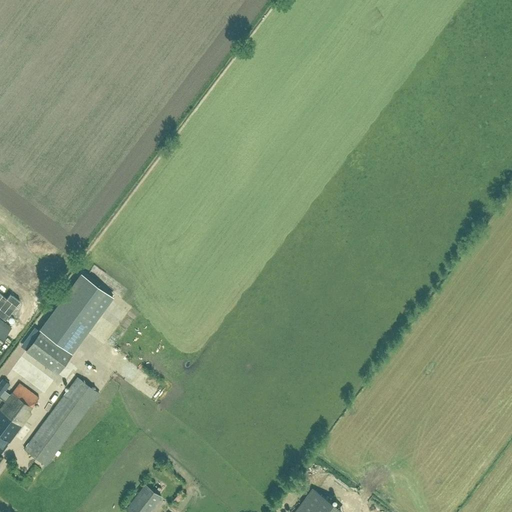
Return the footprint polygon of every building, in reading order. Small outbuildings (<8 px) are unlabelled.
[(114,298),(81,273),(39,328),(72,353),(114,298)] [(0,341),(11,328),(0,319),(0,341)] [(37,332),(23,353),(55,375),(69,354),(37,332)] [(45,464),(98,393),(77,377),(24,448),(45,464)] [(0,397),(10,384),(3,378),(0,381),(0,397)] [(9,442),(30,412),(28,410),(38,397),(18,382),(0,407),(0,452),(1,453),(7,445),(4,443),(6,440),(9,442)] [(201,452),(204,456),(212,447),(209,444),(201,452)] [(129,511),(147,511),(160,496),(144,483),(125,508),(129,511)] [(339,511),(311,491),(295,511),(339,511)]
